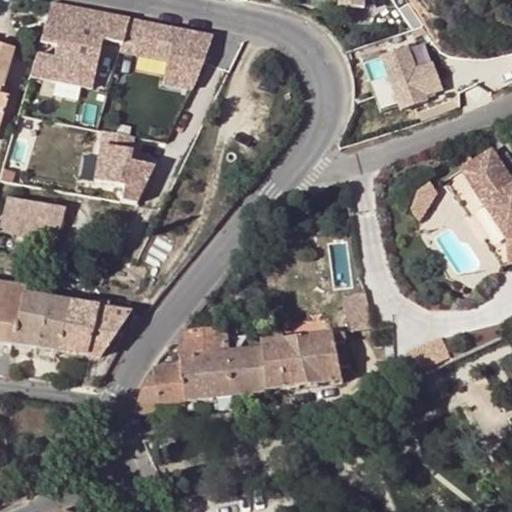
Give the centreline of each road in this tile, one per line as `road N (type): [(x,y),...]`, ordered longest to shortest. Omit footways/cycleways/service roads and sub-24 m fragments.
road 1 (residential): [(156,0),(257,23),(299,45),(321,80),(304,150),(271,190)]
road 2 (residential): [(271,190),(184,285),(104,400)]
road 3 (residential): [(271,190),(511,95)]
